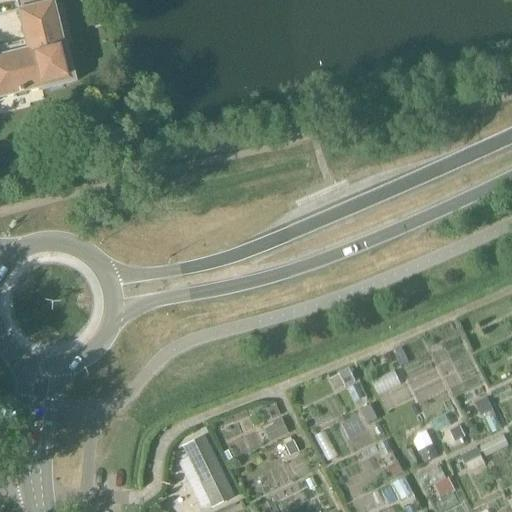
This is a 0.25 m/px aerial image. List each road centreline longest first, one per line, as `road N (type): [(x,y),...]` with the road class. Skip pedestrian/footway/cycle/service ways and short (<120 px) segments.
road 1 (secondary): [(511,131),(234,255),(108,277)]
road 2 (secondary): [(114,310),(308,265),(511,169)]
road 3 (unknown): [(511,280),(275,389)]
road 4 (secondary): [(25,362),(21,449),(32,511)]
road 5 (secondary): [(50,511),(47,421),(59,367)]
